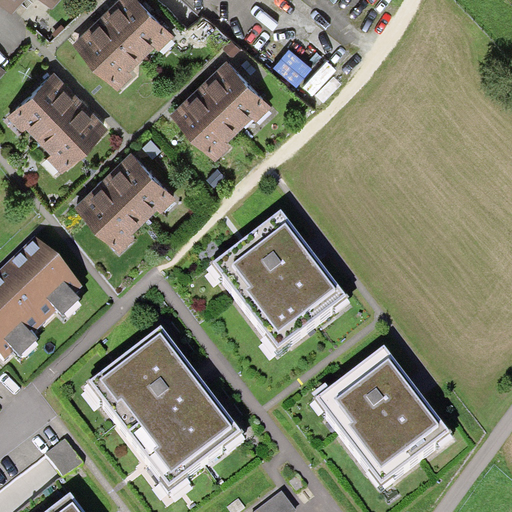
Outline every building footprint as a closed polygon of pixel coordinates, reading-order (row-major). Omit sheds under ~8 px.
[(57,0),(0,0),(0,13),(4,17),(20,0),(32,0),(46,12),(57,0)] [(135,0),(122,0),(99,22),(138,63),(152,50),(160,59),(176,44),(135,0)] [(138,63),(99,22),(71,48),(115,96),(131,82),(125,76),(138,63)] [(226,63),(196,91),(234,133),(248,120),(256,128),(272,114),(226,63)] [(25,132),(35,142),(77,103),(49,75),(4,118),(21,136),(25,132)] [(234,133),(196,91),(167,117),(211,166),(227,152),(221,145),(234,133)] [(77,103),(35,142),(49,157),(43,162),(56,176),(104,132),(77,103)] [(129,158),(102,185),(144,227),(172,200),(129,158)] [(144,227),(102,185),(74,213),(117,255),(144,227)] [(342,303),(275,216),(206,269),(273,355),(342,303)] [(22,358),(38,343),(33,337),(57,313),(63,318),(82,299),(78,295),(86,288),(35,236),(0,270),(0,356),(6,363),(17,353),(22,358)] [(237,445),(155,337),(84,391),(167,499),(237,445)] [(447,440),(382,355),(311,408),(376,494),(447,440)] [(301,511),(287,491),(258,511),(301,511)] [(75,511),(67,500),(51,511),(75,511)]
